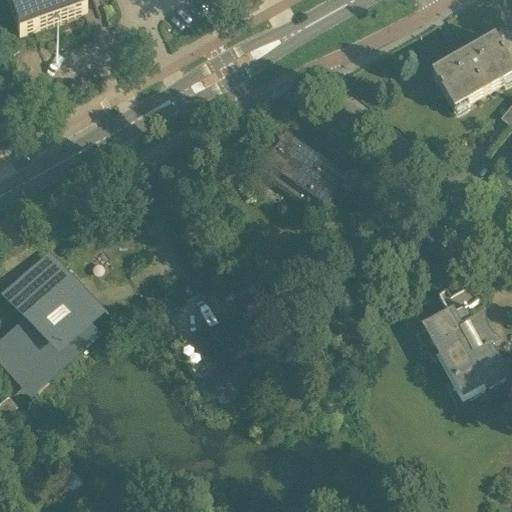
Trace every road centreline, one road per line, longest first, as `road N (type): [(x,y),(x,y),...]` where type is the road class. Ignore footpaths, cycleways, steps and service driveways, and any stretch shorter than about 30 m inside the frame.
road 1 (residential): [(511,216),(407,158),(311,76),(438,8)]
road 2 (residential): [(0,235),(164,147),(171,102)]
road 3 (secondary): [(171,102),(355,0)]
road 4 (secondary): [(0,193),(171,102)]
